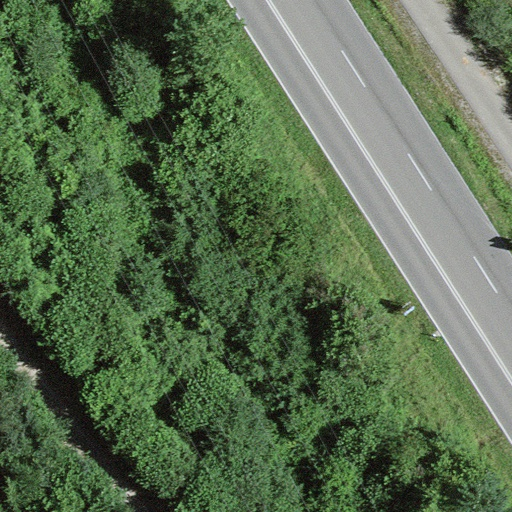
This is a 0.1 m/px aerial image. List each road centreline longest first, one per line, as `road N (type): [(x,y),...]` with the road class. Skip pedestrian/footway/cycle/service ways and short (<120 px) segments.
road 1 (primary): [(511,343),(290,0)]
road 2 (track): [(0,311),(141,511)]
road 3 (track): [(423,0),(511,135)]
